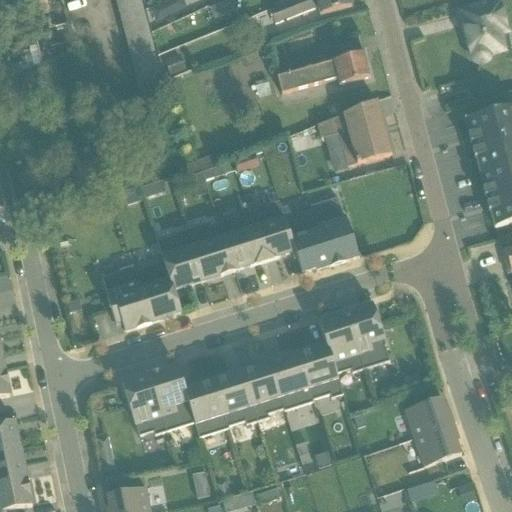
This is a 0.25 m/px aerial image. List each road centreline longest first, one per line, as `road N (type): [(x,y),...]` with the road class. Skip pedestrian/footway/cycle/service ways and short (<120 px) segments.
road 1 (residential): [(53,377),(391,273),(428,270)]
road 2 (residential): [(428,270),(446,241),(381,0)]
road 3 (residential): [(428,270),(502,511)]
road 4 (residential): [(53,377),(81,511)]
road 5 (residential): [(27,256),(53,377)]
